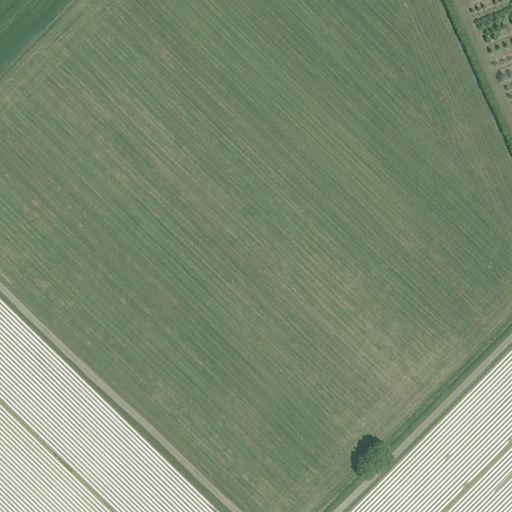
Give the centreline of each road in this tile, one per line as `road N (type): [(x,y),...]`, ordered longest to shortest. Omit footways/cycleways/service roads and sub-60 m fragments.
road 1 (track): [(0,284),(236,511)]
road 2 (unclassified): [(342,511),(511,341)]
